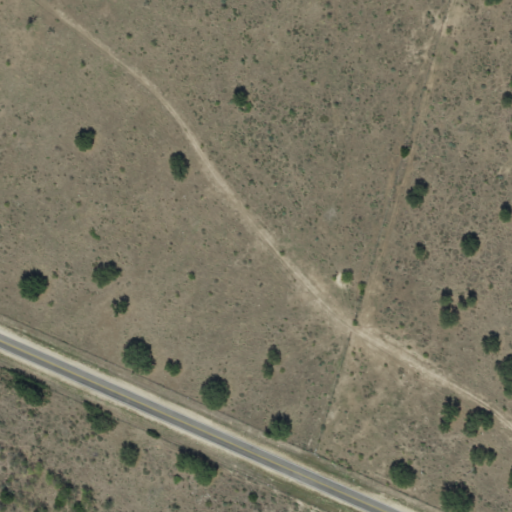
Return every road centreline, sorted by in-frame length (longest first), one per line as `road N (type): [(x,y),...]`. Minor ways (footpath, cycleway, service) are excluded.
road 1 (residential): [(76,0),(165,85),(175,125),(309,285),(511,417)]
road 2 (secondary): [(373,511),(0,345)]
